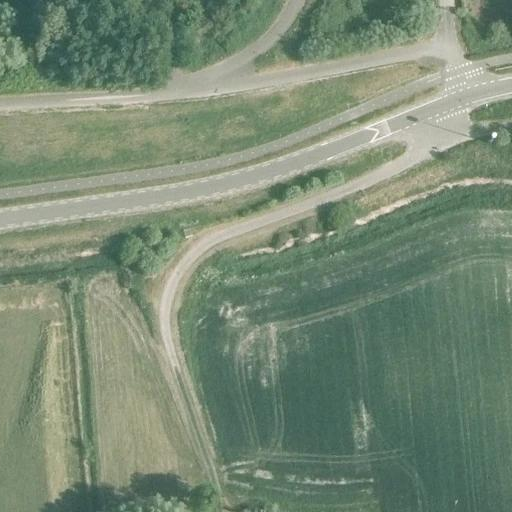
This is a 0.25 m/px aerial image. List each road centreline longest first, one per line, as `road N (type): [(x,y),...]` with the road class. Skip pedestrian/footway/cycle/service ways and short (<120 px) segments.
road 1 (unclassified): [(0,220),(241,181),(469,96)]
road 2 (unclassified): [(457,69),(438,53),(171,93)]
